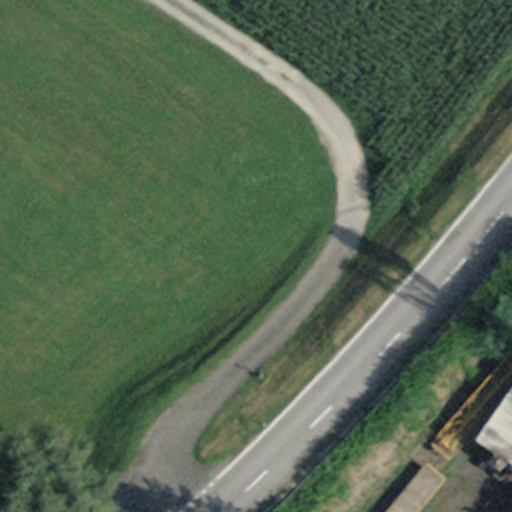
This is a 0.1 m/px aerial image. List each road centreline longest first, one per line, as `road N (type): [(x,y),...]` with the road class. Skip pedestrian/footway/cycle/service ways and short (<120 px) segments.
road 1 (track): [(164,0),(322,112),(346,151),(350,189),(348,223),(324,276),(168,439),(159,478),(171,511)]
road 2 (tertiary): [(224,511),(379,354),(511,201)]
